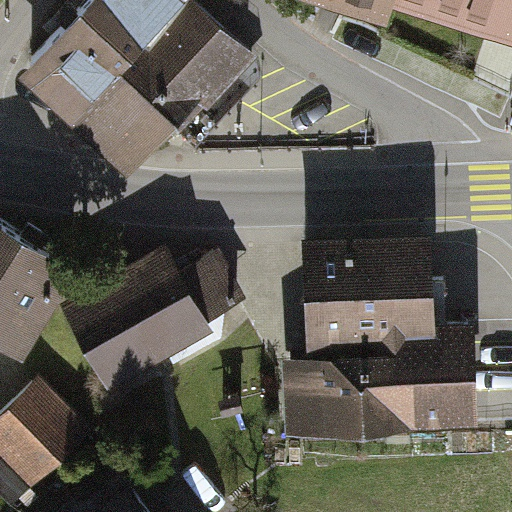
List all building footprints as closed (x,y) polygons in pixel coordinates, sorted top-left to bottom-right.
[(94,0),(37,60),(90,110),(193,0),(94,0)] [(244,44),(195,0),(193,0),(90,110),(132,147),(168,108),(177,116),(244,44)] [(293,0),(336,14),(340,0),(293,0)] [(511,0),(340,0),(336,14),(399,34),(408,5),(511,38),(511,0)] [(0,222),(0,327),(25,342),(72,266),(0,222)] [(427,236),(305,242),(309,326),(371,323),(373,352),(412,350),(411,325),(446,323),(444,277),(429,277),(427,236)] [(71,314),(113,386),(219,324),(211,309),(241,292),(218,255),(189,272),(177,252),(71,314)] [(412,350),(373,352),(375,408),(471,404),(467,322),(446,323),(411,325),(412,350)] [(375,408),(373,352),(291,356),(294,412),(375,408)] [(39,380),(0,417),(0,456),(34,493),(93,437),(39,380)] [(152,511),(134,488),(103,511),(152,511)]
